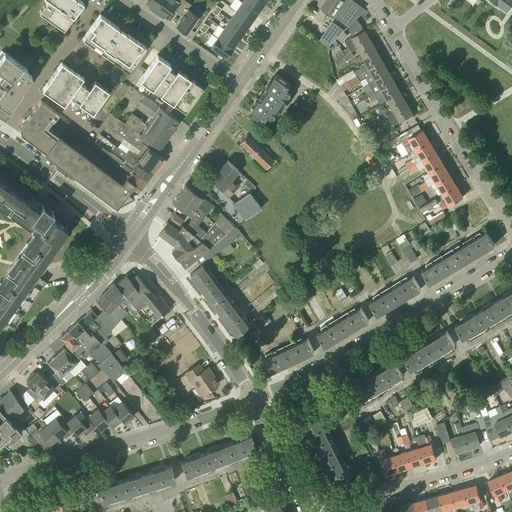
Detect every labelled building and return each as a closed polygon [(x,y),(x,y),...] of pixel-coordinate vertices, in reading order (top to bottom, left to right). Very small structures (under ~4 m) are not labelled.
[(47,0),(39,12),(63,29),(64,29),(76,12),(75,11),(78,7),(79,7),(83,2),(80,0),(47,0)] [(148,0),(146,4),(156,11),(163,0),(148,0)] [(178,0),(177,2),(174,0),(163,0),(156,11),(166,19),(173,9),(178,12),(186,1),(184,0),(178,0)] [(263,4),(258,0),(243,0),(242,2),(257,12),(263,4)] [(325,0),(321,7),(334,16),(335,17),(319,39),(329,46),(352,22),(364,8),(353,0),(325,0)] [(511,0),(493,0),(509,11),(511,6),(511,0)] [(191,4),(186,1),(178,12),(183,16),(176,26),(187,33),(198,17),(188,9),(191,4)] [(257,12),(242,2),(236,11),(251,21),(257,12)] [(251,21),(236,11),(230,20),(245,30),(251,21)] [(128,32),(126,30),(125,32),(100,14),(97,16),(85,31),(87,33),(80,42),(111,66),(100,83),(103,86),(115,68),(129,78),(131,79),(133,77),(139,81),(140,80),(139,79),(146,70),(140,66),(138,64),(135,62),(146,47),(127,33),(128,32)] [(245,30),(230,20),(223,28),(238,39),(245,30)] [(213,33),(217,35),(222,26),(219,24),(213,33)] [(238,39),(223,28),(217,37),(232,48),(238,39)] [(345,41),(348,45),(347,46),(348,47),(342,50),(338,44),(332,51),(332,57),(335,61),(344,55),(351,52),(358,48),(371,40),(365,29),(345,41)] [(477,38),(486,46),(493,38),(485,30),(477,38)] [(303,35),(289,56),(328,82),(335,71),(316,59),(315,60),(309,56),(317,44),(303,35)] [(232,48),(217,37),(211,46),(226,57),(232,48)] [(358,48),(364,58),(377,50),(371,40),(358,48)] [(0,102),(3,105),(3,104),(6,100),(11,104),(12,105),(22,90),(21,89),(26,82),(31,75),(25,71),(27,68),(2,50),(0,52),(0,102)] [(364,58),(366,62),(370,68),(383,61),(377,50),(364,58)] [(351,52),(344,55),(347,60),(353,56),(351,52)] [(170,64),(158,55),(157,54),(146,70),(139,79),(140,80),(152,89),(153,88),(160,93),(160,94),(185,112),(203,87),(177,69),(175,72),(168,67),(170,64)] [(344,55),(335,61),(337,65),(347,60),(344,55)] [(340,86),(343,91),(366,78),(369,83),(389,72),(383,61),(370,68),(363,72),(357,76),(340,86)] [(84,83),(84,84),(81,82),(84,78),(63,63),(62,62),(42,90),(64,105),(70,96),(73,98),(71,102),(75,105),(77,101),(92,112),(108,90),(103,86),(100,83),(94,79),(89,87),(84,83)] [(360,68),(354,71),(357,76),(363,72),(360,68)] [(336,79),(340,86),(357,76),(354,71),(353,69),(336,79)] [(361,101),(365,99),(368,97),(369,97),(375,94),(382,89),(395,82),(389,72),(369,83),(372,88),(372,89),(372,90),(359,97),(361,101)] [(264,93),(283,106),(290,96),(291,94),(291,93),(290,92),(287,90),(291,84),(277,74),(273,80),(271,79),(266,86),(268,87),(264,93)] [(388,100),(401,93),(395,82),(382,89),(388,100)] [(275,118),(283,106),(264,93),(260,99),(258,98),(253,105),(255,106),(250,112),(264,122),(269,116),(272,118),(273,118),(274,118),(275,118)] [(394,111),(407,103),(401,93),(388,100),(394,111)] [(152,117),(149,120),(170,134),(180,120),(144,95),(137,105),(152,117)] [(97,155),(82,144),(76,153),(43,128),(55,111),(49,106),(41,100),(20,128),(21,134),(117,206),(134,197),(131,195),(136,192),(137,193),(141,187),(141,188),(142,187),(105,160),(97,155)] [(407,103),(394,111),(400,121),(413,114),(407,103)] [(387,114),(384,109),(378,113),(380,118),(387,114)] [(105,127),(106,126),(114,116),(110,113),(110,112),(101,124),(105,127)] [(170,134),(149,120),(147,124),(132,112),(124,123),(159,148),(170,134)] [(380,118),(383,122),(390,118),(387,114),(380,118)] [(369,124),(371,128),(383,122),(380,118),(369,124)] [(126,140),(136,148),(135,149),(138,151),(158,165),(163,158),(164,157),(160,155),(163,151),(159,148),(124,123),(120,120),(117,124),(119,125),(114,131),(126,140)] [(268,132),(274,137),(284,127),(278,122),(268,132)] [(407,130),(379,147),(390,164),(397,160),(390,149),(402,142),(408,153),(416,149),(429,140),(422,129),(410,136),(407,130)] [(251,152),(248,155),(250,157),(252,159),(255,156),(267,167),(268,166),(274,161),(247,135),(240,142),(251,152)] [(405,163),(407,166),(408,168),(436,152),(429,140),(416,149),(419,154),(412,159),(405,163)] [(111,149),(115,151),(134,165),(132,169),(147,179),(152,172),(125,153),(114,145),(111,149)] [(102,147),(97,155),(105,160),(142,187),(147,179),(132,169),(124,163),(102,147)] [(125,153),(152,172),(158,165),(138,151),(137,154),(133,151),(132,151),(128,148),(125,153)] [(408,168),(400,173),(403,179),(412,174),(411,173),(418,169),(419,170),(426,165),(429,171),(443,163),(436,152),(408,168)] [(239,171),(227,160),(211,179),(228,197),(237,187),(231,180),(239,171)] [(425,181),(419,185),(422,191),(429,186),(436,182),(450,174),(443,163),(429,171),(432,175),(424,179),(425,181)] [(443,193),(456,185),(450,174),(436,182),(443,193)] [(0,322),(3,318),(15,327),(42,288),(31,280),(67,228),(50,217),(53,212),(52,211),(43,205),(44,205),(42,204),(39,208),(0,180),(0,322)] [(422,191),(419,185),(418,184),(410,189),(414,196),(422,191)] [(185,185),(179,193),(206,214),(213,205),(185,185)] [(439,204),(442,209),(450,205),(463,196),(456,185),(443,193),(446,199),(439,204)] [(245,221),(262,208),(260,204),(259,205),(249,192),(244,196),(234,203),(233,204),(245,221)] [(206,214),(179,193),(172,202),(194,218),(186,227),(200,238),(206,232),(198,225),(206,214)] [(419,206),(427,202),(422,193),(414,198),(419,206)] [(446,215),(443,210),(428,219),(431,224),(446,215)] [(183,220),(174,213),(169,221),(178,227),(183,220)] [(222,214),(206,232),(200,238),(210,247),(211,248),(226,236),(236,228),(222,214)] [(448,220),(454,230),(461,226),(455,216),(448,220)] [(419,225),(420,226),(422,229),(425,234),(431,230),(425,221),(419,225)] [(182,225),(178,230),(167,222),(159,233),(173,243),(177,248),(172,251),(184,268),(209,249),(210,249),(182,225)] [(213,255),(215,253),(219,260),(234,249),(229,243),(242,234),(236,228),(226,236),(211,248),(210,249),(209,249),(213,255)] [(478,258),(482,255),(492,249),(490,247),(494,244),(487,231),(482,234),(480,232),(464,241),(473,257),(476,255),(478,258)] [(404,233),(396,238),(411,262),(418,257),(409,244),(410,243),(404,233)] [(416,250),(422,246),(417,237),(411,241),(416,250)] [(457,270),(467,264),(471,262),(469,259),(473,257),(464,241),(442,254),(452,270),(456,268),(457,270)] [(384,255),(390,265),(397,261),(391,251),(384,255)] [(448,272),(452,270),(442,254),(425,264),(427,267),(423,270),(430,283),(435,280),(436,283),(450,275),(448,272)] [(256,269),(262,263),(259,259),(253,265),(256,269)] [(190,275),(205,295),(220,284),(208,269),(206,271),(202,266),(190,275)] [(138,312),(149,325),(153,322),(170,308),(159,295),(155,297),(137,274),(130,280),(126,275),(116,284),(130,301),(138,312)] [(405,302),(408,300),(418,294),(417,291),(421,289),(413,276),(408,279),(406,276),(390,286),(399,302),(403,299),(405,302)] [(114,282),(105,291),(123,308),(126,305),(134,316),(138,312),(130,301),(116,284),(114,282)] [(205,295),(220,315),(235,304),(220,284),(205,295)] [(396,304),(399,302),(390,286),(373,296),(375,299),(370,302),(378,315),(382,312),(384,314),(397,306),(396,304)] [(334,292),(339,301),(347,297),(341,287),(334,292)] [(511,287),(501,295),(502,297),(499,299),(508,315),(511,312),(511,287)] [(96,301),(97,301),(104,308),(97,315),(110,331),(127,312),(123,308),(105,291),(96,301)] [(481,310),(477,312),(487,328),(508,315),(499,299),(495,302),(493,299),(480,307),(481,310)] [(220,315),(232,331),(236,335),(247,326),(244,321),(247,319),(235,304),(220,315)] [(353,333),(356,331),(366,325),(364,323),(369,320),(361,307),(356,310),(355,308),(338,317),(347,333),(351,331),(353,333)] [(69,329),(89,353),(94,359),(93,360),(102,370),(103,369),(113,381),(125,370),(110,352),(104,344),(108,340),(105,337),(111,332),(110,331),(97,315),(92,309),(78,321),(69,329)] [(257,317),(263,325),(270,320),(264,312),(257,317)] [(472,312),(462,318),(459,320),(460,322),(456,325),(464,338),(468,335),(470,338),(487,328),(477,312),(474,314),(472,312)] [(343,335),(347,333),(338,317),(321,327),(323,330),(318,333),(326,346),(330,343),(332,346),(345,338),(343,335)] [(153,322),(149,325),(136,335),(140,340),(157,327),(153,322)] [(85,357),(86,356),(89,353),(69,329),(60,337),(69,347),(75,353),(78,357),(82,354),(85,357)] [(429,341),(425,344),(435,359),(452,349),(450,346),(454,343),(447,331),(442,333),(441,331),(428,339),(429,341)] [(292,362),(299,359),(314,352),(308,338),(303,341),(301,338),(284,346),(292,362)] [(420,343),(410,350),(407,352),(408,354),(404,357),(412,369),(416,366),(418,369),(435,359),(425,344),(422,346),(420,343)] [(121,361),(127,356),(120,346),(113,351),(121,361)] [(269,373),(292,362),(284,346),(266,354),(268,357),(262,360),(269,373)] [(64,347),(55,354),(69,370),(79,360),(69,347),(66,350),(64,347)] [(69,370),(55,354),(47,362),(55,371),(52,375),(60,384),(64,380),(61,377),(69,370)] [(91,362),(86,366),(94,375),(99,371),(91,362)] [(377,373),(373,375),(383,391),(399,381),(397,378),(402,375),(395,362),(390,365),(389,362),(376,370),(377,373)] [(198,364),(185,373),(196,389),(198,388),(202,394),(200,396),(201,396),(218,384),(213,375),(210,377),(205,369),(202,371),(198,364)] [(89,379),(94,375),(86,366),(81,370),(89,379)] [(49,383),(48,382),(38,371),(32,376),(31,376),(28,379),(29,380),(27,382),(30,386),(26,390),(38,402),(42,398),(43,399),(53,388),(57,383),(53,379),(49,383)] [(368,375),(357,381),(355,383),(356,385),(352,388),(360,401),(364,398),(366,401),(383,391),(373,375),(369,377),(368,375)] [(511,378),(509,375),(491,386),(495,394),(495,396),(505,389),(511,397),(511,378)] [(175,386),(181,396),(190,391),(183,381),(175,386)] [(75,390),(79,395),(89,387),(85,382),(75,390)] [(100,392),(104,389),(109,396),(114,392),(106,382),(98,389),(100,392)] [(477,393),(472,385),(466,388),(472,397),(477,393)] [(93,392),(89,387),(79,395),(83,400),(93,392)] [(0,402),(13,417),(20,411),(23,408),(28,404),(20,393),(15,397),(10,390),(2,397),(2,398),(0,400),(0,402)] [(394,406),(399,403),(398,401),(394,394),(389,397),(390,399),(391,401),(394,406)] [(398,401),(399,403),(405,413),(411,409),(410,407),(404,398),(398,401)] [(122,401),(113,409),(122,420),(121,420),(124,424),(131,419),(134,416),(122,401)] [(346,403),(351,412),(355,409),(351,401),(346,403)] [(511,406),(508,409),(505,404),(500,406),(511,431),(511,430),(511,406)] [(119,422),(121,420),(122,420),(113,409),(110,405),(101,412),(100,412),(109,423),(112,427),(119,422)] [(486,427),(496,424),(501,436),(511,431),(500,406),(500,405),(487,411),(488,414),(482,416),(486,427)] [(427,406),(426,407),(412,413),(418,426),(433,418),(427,406)] [(0,444),(4,441),(8,445),(22,432),(12,421),(11,422),(5,415),(6,415),(0,408),(0,444)] [(100,412),(101,412),(98,408),(88,415),(100,430),(100,431),(107,425),(109,423),(100,412)] [(74,431),(67,422),(61,414),(47,424),(58,438),(62,434),(65,438),(74,431)] [(76,415),(67,422),(74,431),(78,435),(82,431),(86,435),(95,428),(86,417),(81,420),(76,415)] [(363,431),(375,425),(370,415),(359,422),(363,431)] [(305,422),(312,437),(316,445),(332,437),(324,419),(321,421),(318,416),(305,422)] [(478,423),(477,423),(467,426),(465,420),(460,422),(468,448),(480,444),(475,430),(486,427),(482,416),(476,418),(478,423)] [(443,443),(450,440),(444,421),(436,423),(443,443)] [(460,422),(460,421),(454,423),(457,432),(458,431),(459,436),(453,438),(457,452),(468,448),(460,422)] [(24,429),(29,436),(32,434),(31,433),(37,429),(33,423),(24,429)] [(61,442),(58,438),(47,424),(39,431),(37,429),(31,433),(32,434),(44,448),(49,444),(49,445),(54,441),(57,445),(61,442)] [(416,436),(419,447),(424,462),(437,458),(432,443),(429,435),(425,436),(424,433),(416,436)] [(234,461),(242,458),(252,454),(251,451),(256,449),(250,435),(227,444),(234,461)] [(399,445),(405,443),(402,435),(396,437),(399,445)] [(316,445),(318,449),(327,467),(343,459),(332,437),(316,445)] [(234,461),(227,444),(204,453),(211,470),(211,469),(210,466),(214,465),(215,468),(234,461)] [(419,447),(407,451),(412,466),(424,462),(419,447)] [(382,459),(386,474),(399,470),(394,455),(386,457),(384,449),(379,451),(381,459),(382,459)] [(412,466),(407,451),(394,455),(399,470),(412,466)] [(211,470),(204,453),(181,462),(186,476),(191,474),(192,477),(211,470)] [(343,459),(327,467),(338,489),(351,483),(349,478),(352,477),(343,459)] [(171,465),(166,467),(147,473),(152,490),(170,484),(169,481),(175,479),(171,465)] [(511,487),(511,470),(501,475),(507,490),(511,487)] [(152,490),(147,473),(123,480),(128,497),(129,497),(128,494),(132,492),(133,495),(152,490)] [(489,480),(498,502),(503,500),(500,493),(507,490),(501,475),(489,480)] [(123,480),(104,485),(99,487),(103,501),(109,499),(110,502),(128,497),(123,480)] [(471,510),(483,507),(477,484),(464,488),(469,503),(471,510)] [(464,488),(452,491),(456,506),(469,503),(464,488)] [(284,511),(278,495),(276,491),(262,496),(264,502),(261,503),(264,511),(284,511)] [(450,508),(451,511),(457,511),(456,506),(452,491),(439,495),(444,510),(450,508)] [(239,504),(234,492),(225,495),(230,507),(239,504)] [(436,511),(444,510),(439,495),(427,498),(430,511),(436,511)] [(71,511),(69,505),(77,503),(76,497),(53,504),(55,511),(71,511)] [(430,511),(427,498),(414,502),(417,511),(430,511)] [(417,511),(414,502),(401,505),(403,511),(417,511)]
